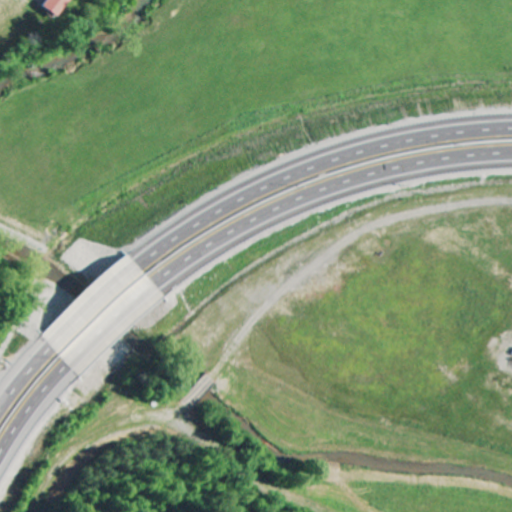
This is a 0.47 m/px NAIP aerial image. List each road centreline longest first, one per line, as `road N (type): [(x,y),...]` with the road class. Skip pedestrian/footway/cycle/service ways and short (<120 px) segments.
road 1 (motorway): [(511,124),(397,139),(316,164),(203,220),(135,268)]
road 2 (motorway): [(155,294),(214,251),(327,195),(408,170),(511,156)]
road 3 (motorway): [(0,464),(75,370)]
